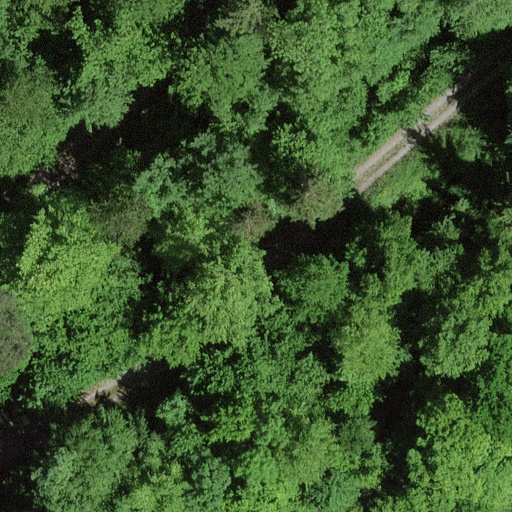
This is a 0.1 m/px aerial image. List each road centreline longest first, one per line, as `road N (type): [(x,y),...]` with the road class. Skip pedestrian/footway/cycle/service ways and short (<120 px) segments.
road 1 (track): [(0,459),(214,330),(474,83),(511,59)]
road 2 (track): [(226,0),(0,217)]
